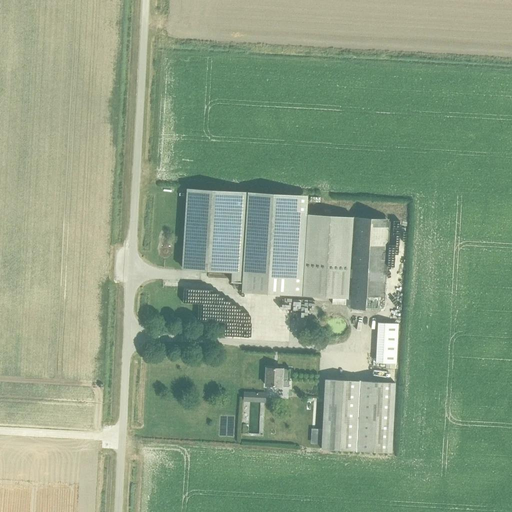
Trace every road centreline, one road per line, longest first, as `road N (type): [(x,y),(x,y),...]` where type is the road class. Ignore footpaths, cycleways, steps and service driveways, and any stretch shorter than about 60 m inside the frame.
road 1 (unclassified): [(119,511),(147,0)]
road 2 (unknown): [(132,277),(204,281),(253,326),(315,337)]
